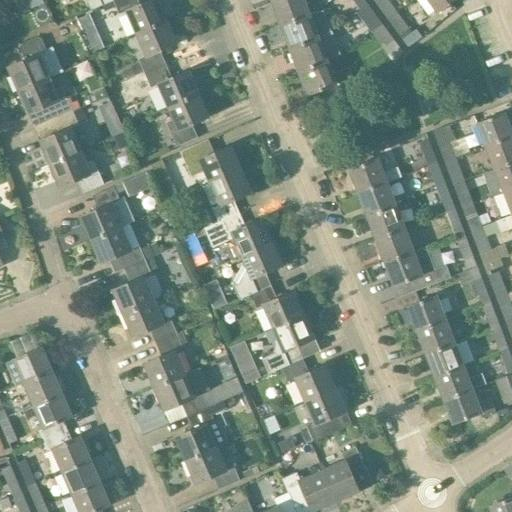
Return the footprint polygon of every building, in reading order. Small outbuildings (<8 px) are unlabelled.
[(86,0),(91,10),(113,1),(116,0),(86,0)] [(138,34),(169,20),(160,0),(150,0),(140,5),(137,0),(116,0),(113,1),(119,15),(128,11),(138,34)] [(307,0),(278,0),(274,2),(283,24),(312,12),(307,0)] [(353,0),(360,9),(360,10),(368,4),(364,0),(353,0)] [(373,0),(386,18),(396,11),(387,0),(373,0)] [(429,0),(438,12),(454,0),(429,0)] [(360,9),(356,12),(371,32),(382,24),(368,4),(360,10),(360,9)] [(316,12),(312,13),(312,12),(283,24),(292,48),(321,36),(331,31),(323,11),(316,12)] [(416,29),(411,32),(396,11),(386,18),(408,47),(422,37),(416,29)] [(169,20),(138,34),(148,55),(138,59),(145,74),(166,64),(160,51),(179,43),(169,20)] [(392,61),(403,52),(382,24),(371,32),(392,61)] [(321,36),(292,48),(301,71),(330,60),(332,59),(334,58),(340,55),(336,45),(331,31),(321,36)] [(26,62),(10,69),(20,91),(51,77),(62,72),(52,49),(47,51),(41,37),(19,47),(26,62)] [(335,72),(330,60),(301,71),(310,95),(336,85),(338,91),(356,84),(349,67),(335,72)] [(166,64),(145,74),(145,75),(142,77),(146,86),(149,85),(151,88),(160,84),(170,106),(201,93),(191,70),(172,79),(166,64)] [(51,77),(20,91),(29,113),(46,106),(52,120),(72,111),(62,87),(56,90),(51,77)] [(198,138),(192,124),(211,116),(201,93),(170,106),(175,119),(166,123),(176,147),(198,138)] [(72,111),(52,120),(58,134),(41,141),(51,164),(82,150),(73,128),(78,125),(72,111)] [(487,145),(511,135),(511,124),(507,111),(479,122),(487,145)] [(444,127),(433,131),(444,161),(455,157),(444,127)] [(511,135),(487,145),(496,167),(511,160),(511,135)] [(428,138),(419,142),(429,167),(438,163),(428,138)] [(208,140),(180,152),(191,177),(205,170),(211,183),(243,169),(234,147),(214,156),(208,140)] [(93,160),(88,163),(82,150),(51,164),(61,186),(77,180),(83,194),(104,184),(93,160)] [(455,157),(444,161),(453,183),(464,179),(455,157)] [(398,167),(385,171),(380,158),(351,169),(360,193),(389,182),(389,181),(401,177),(398,167)] [(511,160),(496,167),(504,190),(511,187),(511,160)] [(437,189),(446,186),(438,163),(429,167),(437,189)] [(243,169),(211,183),(220,205),(212,208),(218,222),(218,223),(240,214),(234,200),(253,192),(243,169)] [(146,173),(114,187),(116,193),(126,188),(129,195),(151,186),(146,173)] [(464,179),(453,183),(462,207),(473,202),(464,179)] [(389,182),(360,193),(368,216),(397,204),(389,182)] [(446,212),(455,209),(446,186),(437,189),(446,212)] [(99,210),(83,216),(93,239),(124,226),(130,223),(134,222),(124,199),(120,201),(116,193),(114,187),(93,196),(99,210)] [(473,202),(462,207),(471,230),(482,226),(473,202)] [(397,204),(368,216),(377,239),(406,228),(397,204)] [(491,208),(479,212),(486,234),(498,230),(491,208)] [(455,209),(446,212),(455,235),(464,232),(455,209)] [(242,256),(275,242),(265,219),(245,227),(240,214),(218,223),(218,222),(204,228),(212,248),(235,238),(242,256)] [(511,214),(496,220),(496,221),(500,231),(501,233),(511,228),(511,214)] [(125,270),(146,261),(145,260),(154,256),(149,246),(141,249),(130,223),(124,226),(93,239),(103,263),(118,256),(125,270)] [(495,247),(490,249),(482,226),(471,230),(484,264),(500,258),(495,247)] [(386,262),(415,251),(406,228),(377,239),(386,262)] [(464,259),(473,255),(464,232),(455,235),(464,259)] [(275,242),(242,256),(247,267),(238,284),(233,286),(240,300),(250,295),(251,296),(272,287),(266,274),(285,266),(275,242)] [(426,246),(415,251),(386,262),(395,287),(408,282),(412,292),(451,277),(446,264),(435,268),(426,246)] [(499,271),(504,269),(500,258),(484,264),(496,297),(507,293),(499,271)] [(146,261),(125,270),(130,283),(115,290),(125,314),(156,300),(146,277),(152,275),(146,261)] [(477,267),(469,270),(482,305),(490,302),(477,267)] [(272,287),(251,296),(256,309),(264,306),(274,329),(306,315),(296,292),(277,301),(272,287)] [(507,293),(496,297),(505,320),(511,317),(511,305),(511,303),(511,302),(511,292),(508,294),(507,293)] [(436,296),(407,307),(416,331),(445,320),(436,296)] [(156,300),(125,314),(134,336),(150,330),(156,344),(183,332),(182,331),(177,333),(171,319),(165,322),(156,300)] [(490,302),(482,305),(490,328),(499,325),(490,302)] [(306,315),(274,329),(279,340),(276,341),(274,351),(275,353),(262,359),(269,374),(282,368),(282,369),(304,360),(297,346),(316,338),(306,315)] [(445,320),(416,331),(425,355),(454,343),(445,320)] [(499,325),(490,328),(499,352),(508,348),(499,325)] [(183,332),(156,344),(161,357),(146,363),(156,386),(187,373),(178,351),(183,348),(183,347),(188,344),(183,332)] [(454,343),(425,355),(434,378),(463,367),(454,343)] [(44,347),(7,363),(17,386),(26,383),(54,371),(44,347)] [(511,359),(508,348),(499,352),(508,375),(511,373),(511,359)] [(304,360),(282,369),(288,382),(295,379),(305,403),(338,389),(328,366),(310,374),(304,360)] [(463,367),(434,378),(443,401),(472,390),(486,385),(482,374),(468,379),(463,367)] [(54,371),(26,383),(36,405),(36,406),(64,394),(54,371)] [(204,393),(197,396),(187,373),(156,386),(166,410),(184,403),(190,416),(216,405),(210,390),(204,393)] [(511,401),(511,373),(508,375),(495,380),(505,404),(511,401)] [(225,382),(231,398),(244,393),(237,377),(225,382)] [(338,389),(305,403),(315,424),(307,427),(313,441),(313,442),(335,432),(329,420),(348,412),(338,389)] [(472,390),(443,401),(452,425),(481,414),(483,419),(496,413),(490,398),(477,403),(472,390)] [(29,418),(40,414),(45,428),(38,431),(42,442),(68,431),(64,421),(74,417),(64,394),(36,406),(36,405),(23,410),(26,415),(27,417),(29,418)] [(187,460),(218,447),(229,442),(219,419),(215,421),(213,415),(227,409),(224,401),(216,405),(190,416),(195,429),(178,437),(187,460)] [(0,423),(9,444),(18,440),(8,418),(0,421),(0,423)] [(68,431),(42,442),(46,451),(54,448),(64,472),(92,460),(82,436),(72,440),(68,431)] [(240,480),(234,466),(227,469),(218,447),(187,460),(197,484),(214,476),(220,489),(240,480)] [(346,461),(323,471),(336,502),(360,492),(352,474),(366,468),(356,447),(342,453),(346,461)] [(26,460),(17,464),(27,488),(36,484),(26,460)] [(74,494),(102,482),(92,460),(64,472),(74,494)] [(11,466),(1,470),(12,494),(21,490),(11,466)] [(297,472),(282,479),(288,493),(291,500),(293,499),(306,493),(314,511),(336,502),(323,471),(300,481),(297,472)] [(102,511),(112,506),(102,482),(74,494),(81,511),(102,511)] [(36,484),(27,488),(37,510),(46,506),(36,484)] [(19,511),(30,511),(21,490),(12,494),(19,511)] [(277,506),(262,511),(296,511),(291,500),(288,493),(273,499),(277,506)] [(493,505),(490,506),(491,511),(511,511),(511,498),(507,500),(503,498),(495,501),(493,505)] [(253,511),(247,499),(227,511),(253,511)]
